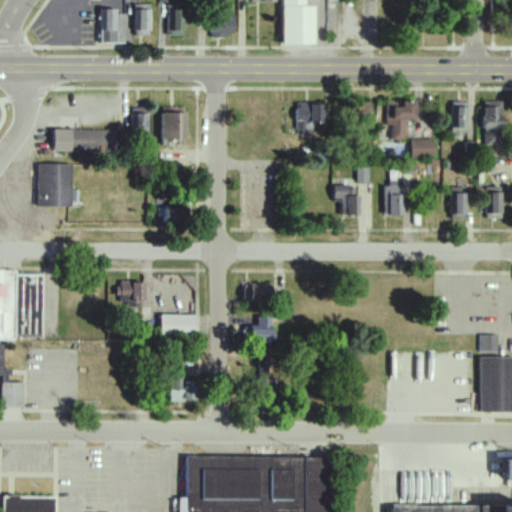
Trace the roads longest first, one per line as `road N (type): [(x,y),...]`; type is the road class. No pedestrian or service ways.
road 1 (residential): [(511,253),(0,248)]
road 2 (secondary): [(511,66),(0,65)]
road 3 (residential): [(0,433),(511,434)]
road 4 (residential): [(223,433),(217,65)]
